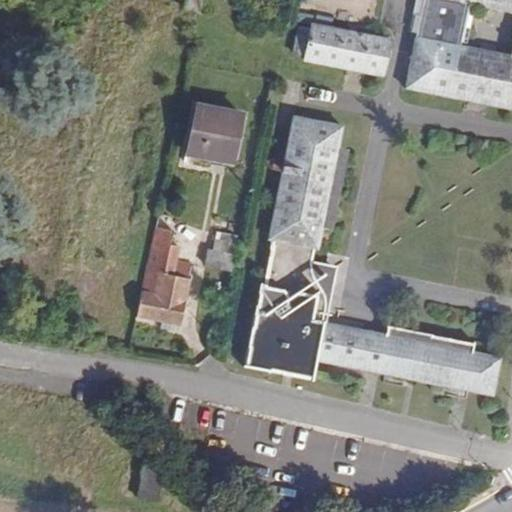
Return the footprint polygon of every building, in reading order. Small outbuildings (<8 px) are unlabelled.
[(200,0),(180,0),(178,10),(198,13),(200,0)] [(418,71),(511,92),(511,0),(421,0),(419,13),(430,21),(418,71)] [(402,28),(327,11),(325,17),(315,15),(309,41),(320,44),(319,49),(394,66),(402,28)] [(242,134),(190,124),(180,173),(230,184),(242,134)] [(322,265),(352,136),(303,124),(248,374),(259,381),(316,392),(321,370),(491,409),(499,373),(474,367),(476,354),(383,334),(380,346),(318,331),(321,314),(319,300),(323,272),(322,265)] [(166,245),(151,242),(133,331),(181,342),(194,279),(172,273),(169,286),(158,283),(166,245)] [(169,468),(145,463),(139,498),(162,503),(169,468)]
